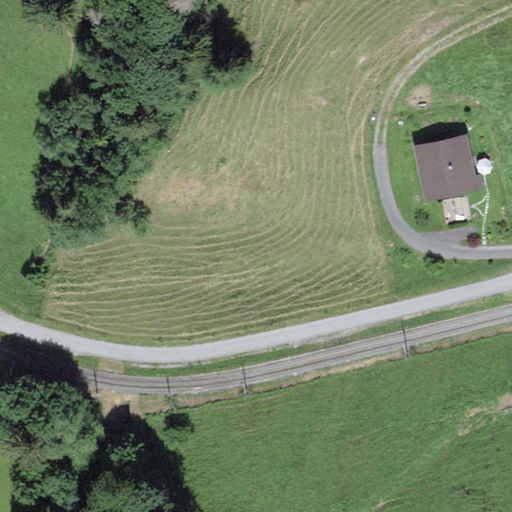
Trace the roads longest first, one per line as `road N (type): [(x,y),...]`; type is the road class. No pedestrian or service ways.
road 1 (unclassified): [(511,281),(221,351),(136,357),(0,316)]
road 2 (track): [(511,251),(461,253),(419,243),(392,211),(378,161),(394,99),(433,54),(511,16)]
